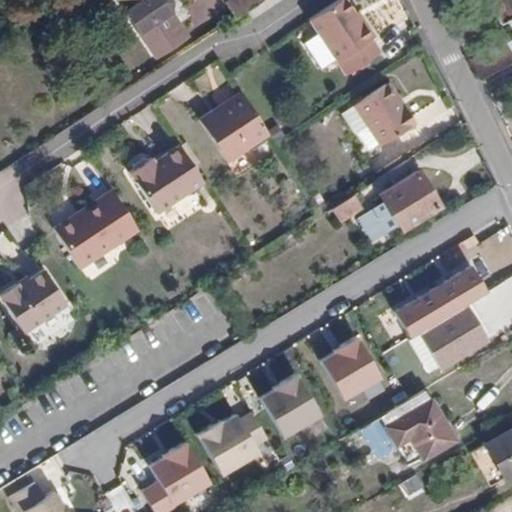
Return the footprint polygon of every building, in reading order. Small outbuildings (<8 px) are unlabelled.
[(174,58),(191,47),(166,9),(170,3),(168,0),(110,0),(108,2),(141,51),(146,48),(150,54),(159,55),(168,49),(174,58)] [(235,17),(261,0),(232,0),(227,4),(235,17)] [(341,0),(334,0),(305,20),(340,75),(376,53),(367,38),(370,36),(360,21),(357,24),(349,12),(341,0)] [(476,80),(511,60),(511,0),(485,0),(498,24),(503,21),(511,38),(467,61),(476,80)] [(357,24),(360,21),(353,10),(349,12),(357,24)] [(384,82),(379,85),(395,110),(400,107),(384,82)] [(395,110),(379,85),(345,108),(370,147),(409,121),(400,107),(395,110)] [(221,162),(265,135),(237,93),(193,121),(221,162)] [(153,215),(201,183),(177,146),(152,162),(149,160),(139,159),(129,165),(129,173),(126,175),(153,215)] [(414,172),(406,160),(326,210),(334,222),(357,208),(359,211),(383,196),(402,227),(440,204),(419,169),(414,172)] [(77,270),(136,230),(110,190),(93,201),(96,206),(74,220),(71,216),(51,229),(77,270)] [(93,201),(71,216),(74,220),(96,206),(93,201)] [(43,271),(26,282),(13,291),(10,288),(0,294),(0,299),(23,333),(65,305),(43,271)] [(13,291),(26,282),(24,278),(10,288),(13,291)] [(417,332),(437,366),(482,339),(461,305),(417,332)] [(379,378),(355,338),(316,361),(340,401),(379,378)] [(280,438),(319,414),(293,372),(254,395),(280,438)] [(382,426),(394,446),(406,439),(415,453),(418,458),(450,440),(428,401),(382,426)] [(232,415),(193,437),(217,478),(257,454),(253,446),(263,440),(247,411),(234,419),(232,415)] [(511,428),(481,446),(500,479),(511,471),(511,428)] [(402,460),(415,453),(406,439),(394,446),(402,460)] [(210,480),(186,441),(150,463),(159,476),(174,502),(210,480)] [(158,511),(174,502),(159,476),(142,486),(158,511)] [(12,511),(22,511),(46,500),(35,480),(5,496),(12,511)] [(134,511),(119,484),(104,492),(115,511),(134,511)] [(46,500),(22,511),(64,511),(55,495),(46,500)]
